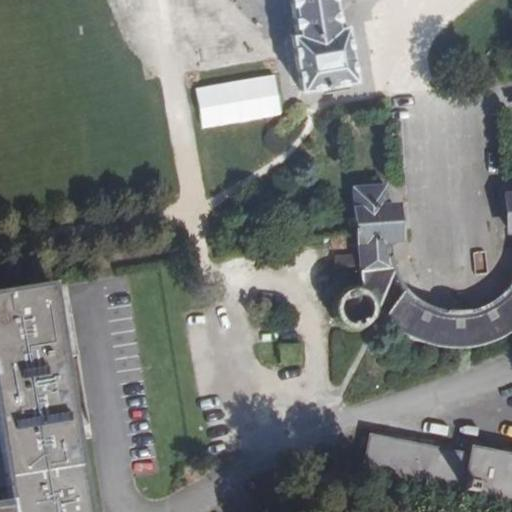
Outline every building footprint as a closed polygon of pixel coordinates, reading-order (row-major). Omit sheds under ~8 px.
[(286,0),(293,35),(285,36),(294,88),(356,77),(348,23),(339,26),(334,0),(286,0)] [(247,141),(248,126),(218,124),(217,140),(247,141)] [(386,188),(352,191),(355,289),(346,291),(341,296),(335,301),(334,309),(334,319),(340,330),(346,331),(353,331),(360,330),(367,327),(372,322),(374,314),(372,306),(369,299),(394,281),(389,265),(389,238),(396,237),(395,203),(387,204),(386,188)] [(511,193),(506,195),(507,234),(511,233),(511,265),(497,294),(450,306),(420,302),(404,290),(397,307),(383,316),(394,323),(417,331),(445,346),(465,340),(492,332),(504,326),(511,322),(511,193)] [(64,283),(1,293),(34,483),(8,486),(10,502),(0,504),(0,511),(93,511),(57,315),(71,312),(64,283)] [(1,293),(0,293),(0,442),(8,486),(34,483),(1,293)] [(299,344),(280,347),(283,364),(301,361),(299,344)] [(488,447),(369,430),(364,470),(511,492),(511,442),(491,437),(488,447)]
